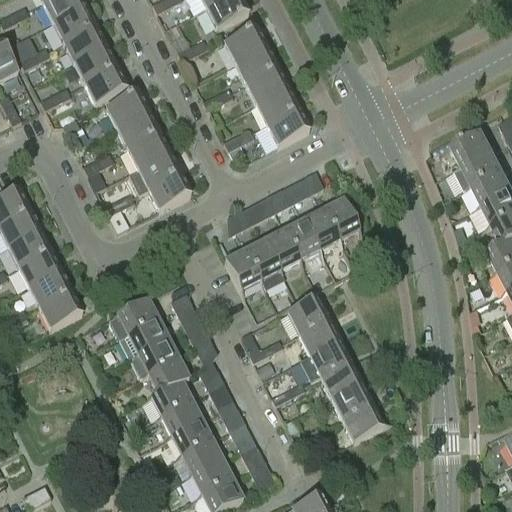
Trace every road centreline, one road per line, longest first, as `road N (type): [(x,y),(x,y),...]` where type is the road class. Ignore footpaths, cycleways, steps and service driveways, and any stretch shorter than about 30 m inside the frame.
road 1 (tertiary): [(446,511),(433,268),(374,116)]
road 2 (residential): [(291,487),(229,355),(222,317),(173,227)]
road 3 (residential): [(0,166),(33,150),(92,249),(122,250),(173,227)]
road 4 (residential): [(220,200),(123,0)]
road 5 (residential): [(220,200),(374,116)]
road 6 (tertiary): [(374,116),(511,48)]
road 7 (tertiary): [(374,116),(311,0)]
